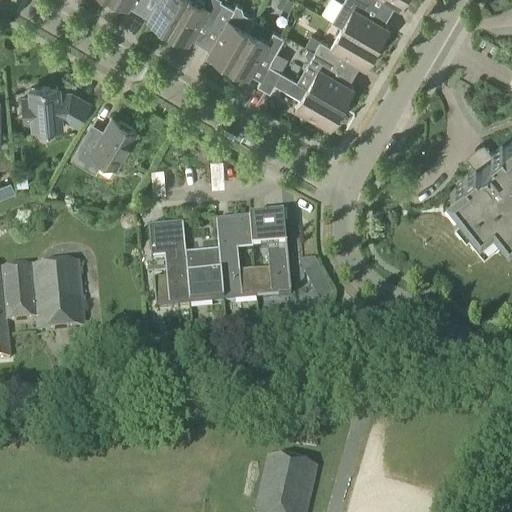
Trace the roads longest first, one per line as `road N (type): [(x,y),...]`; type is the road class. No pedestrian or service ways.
road 1 (residential): [(0,410),(428,371),(457,337)]
road 2 (residential): [(13,0),(347,192)]
road 3 (residential): [(347,192),(455,0)]
road 4 (residential): [(457,337),(351,271),(347,192)]
